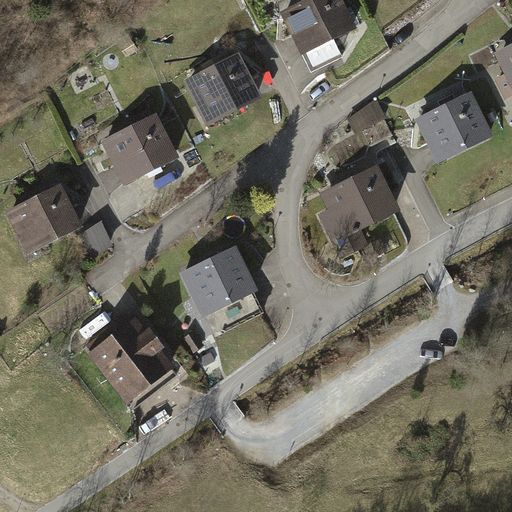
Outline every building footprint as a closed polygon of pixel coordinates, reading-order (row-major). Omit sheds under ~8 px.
[(338,0),(331,0),(287,22),(307,64),(358,40),(338,0)] [(511,55),(500,61),(511,89),(511,55)] [(238,62),(185,88),(206,131),(259,106),(238,62)] [(468,93),(417,120),(439,162),(491,135),(468,93)] [(160,118),(104,146),(127,192),(183,164),(160,118)] [(331,212),(321,217),(342,263),(365,252),(372,249),(370,247),(366,236),(405,218),(382,169),(324,196),(331,212)] [(29,260),(79,236),(86,233),(65,189),(8,216),(29,260)] [(103,224),(86,233),(79,236),(92,262),(116,251),(103,224)] [(372,249),(365,252),(369,261),(388,253),(383,241),(370,247),(372,249)] [(241,253),(185,278),(204,321),(260,296),(241,253)] [(149,335),(139,321),(136,323),(130,316),(88,347),(94,354),(90,356),(129,410),(178,375),(164,354),(167,352),(153,332),(149,335)] [(195,333),(183,341),(194,357),(206,350),(195,333)]
